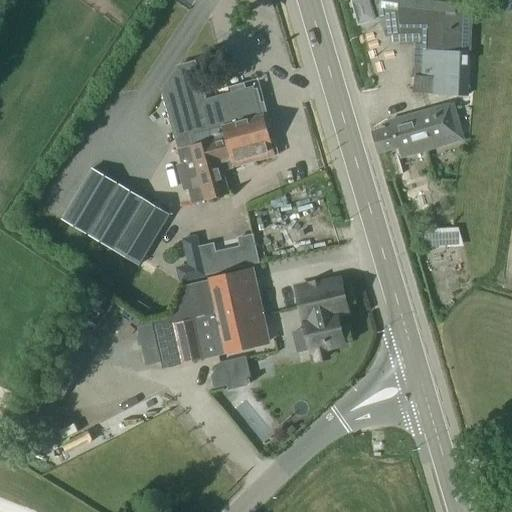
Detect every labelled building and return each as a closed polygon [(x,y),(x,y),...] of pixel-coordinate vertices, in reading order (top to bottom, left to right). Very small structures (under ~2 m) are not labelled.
[(376,0),(374,9),(383,37),(400,34),(420,34),(420,75),(410,75),(410,92),(468,95),(468,8),(468,5),(425,0),(376,0)] [(161,91),(178,151),(192,203),(227,194),(221,171),(271,157),(260,117),(266,115),(263,102),(257,104),(253,88),(204,102),(193,63),(177,67),(161,91)] [(381,138),(376,139),(379,147),(384,146),(385,151),(398,147),(401,156),(461,140),(451,106),(397,120),(399,128),(380,133),(381,138)] [(91,169),(61,219),(138,266),(168,215),(91,169)] [(215,202),(193,206),(195,215),(217,211),(215,202)] [(237,203),(192,219),(197,231),(242,215),(237,203)] [(446,245),(463,244),(459,230),(445,230),(446,245)] [(246,263),(257,260),(251,233),(239,236),(246,263)] [(182,240),(191,279),(204,276),(195,237),(182,240)] [(172,320),(151,325),(162,372),(265,347),(247,274),(208,283),(208,284),(184,290),(172,320)] [(340,283),(298,293),(313,355),(345,347),(337,318),(347,315),(340,283)] [(81,328),(33,403),(53,416),(101,340),(81,328)] [(158,369),(157,358),(142,359),(143,370),(158,369)] [(245,360),(219,366),(210,381),(213,393),(226,389),(228,395),(251,389),(245,360)] [(238,418),(251,413),(245,399),(232,403),(238,418)]
